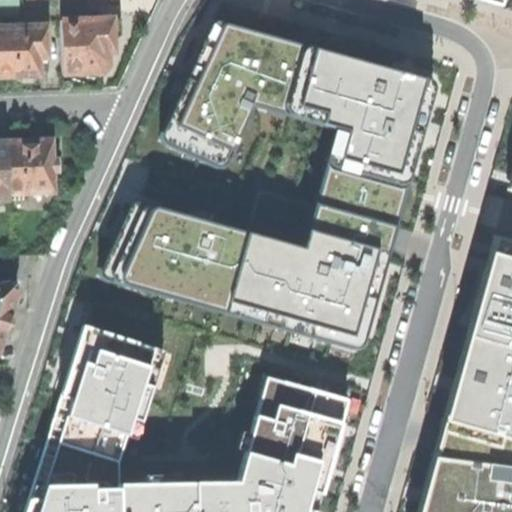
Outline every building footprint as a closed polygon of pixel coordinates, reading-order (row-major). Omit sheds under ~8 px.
[(0,0),(0,16),(20,16),(19,0),(0,0)] [(87,0),(58,0),(59,15),(88,14),(87,0)] [(511,0),(471,0),(511,10),(511,0)] [(60,21),(62,75),(74,75),(86,75),(87,76),(97,75),(102,74),(105,71),(107,67),(107,53),(112,53),(112,39),(121,39),(120,21),(112,21),(112,19),(60,21)] [(124,214),(100,268),(123,273),(120,284),(179,300),(182,290),(279,317),(276,327),(350,348),(356,348),(361,343),(395,219),(417,139),(431,87),(431,80),(426,76),(323,49),(259,33),(220,22),(214,23),(210,26),(192,66),(196,68),(191,79),(187,77),(177,99),(165,125),(174,129),(167,145),(214,166),(220,150),(230,154),(252,105),(268,110),(271,99),(323,114),(320,124),(346,131),(333,177),(322,174),(314,204),(258,188),(246,232),(141,203),(134,217),(124,214)] [(0,26),(0,78),(4,79),(14,78),(15,80),(17,82),(31,82),(36,80),(40,77),(39,58),(47,58),(46,25),(0,26)] [(6,141),(9,199),(10,199),(10,191),(21,190),(21,194),(52,193),(54,190),(53,172),(58,171),(58,158),(52,158),(52,138),(49,139),(48,137),(47,135),(30,135),(28,137),(28,139),(25,139),(25,140),(16,141),(6,141)] [(0,199),(9,199),(6,141),(0,141),(0,199)] [(511,511),(511,241),(494,237),(438,437),(417,511),(511,511)] [(10,278),(0,280),(0,356),(1,356),(11,325),(21,293),(20,287),(10,278)] [(29,499),(24,511),(313,511),(304,510),(314,474),(324,476),(326,469),(316,467),(326,431),(336,434),(339,423),(330,420),(336,397),(265,377),(251,428),(236,482),(118,484),(118,461),(132,419),(141,421),(152,387),(142,384),(147,369),(156,372),(163,352),(84,326),(56,413),(66,416),(39,500),(29,499)]
